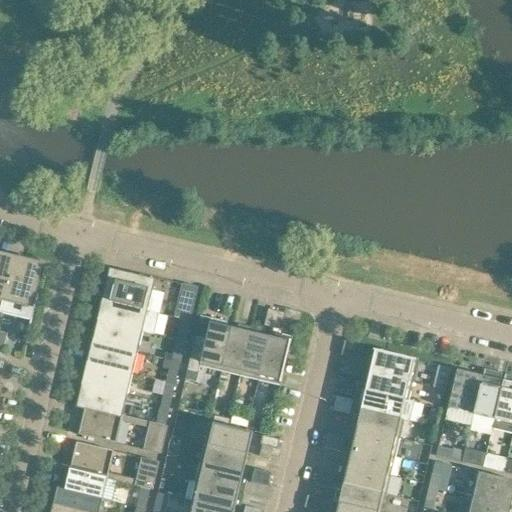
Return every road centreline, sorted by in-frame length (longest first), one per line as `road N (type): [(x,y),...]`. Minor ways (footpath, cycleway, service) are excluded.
road 1 (residential): [(12,511),(79,232)]
road 2 (residential): [(79,232),(338,295)]
road 3 (residential): [(288,511),(338,295)]
road 4 (residential): [(338,295),(511,337)]
